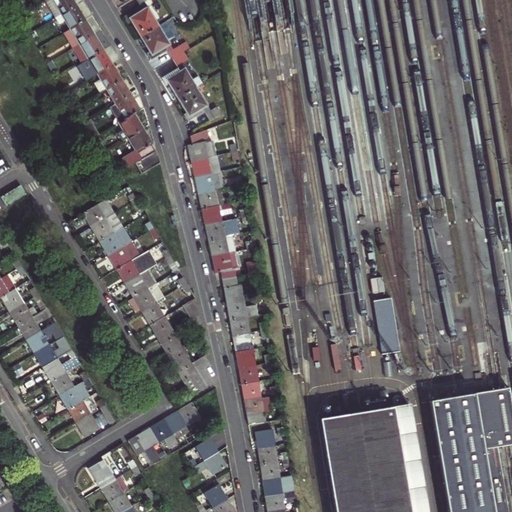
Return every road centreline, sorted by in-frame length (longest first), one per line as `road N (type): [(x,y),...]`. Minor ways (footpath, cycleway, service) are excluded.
road 1 (residential): [(98,0),(155,102),(209,304),(251,511)]
road 2 (residential): [(0,185),(18,175),(30,180),(159,396),(151,414),(41,481)]
